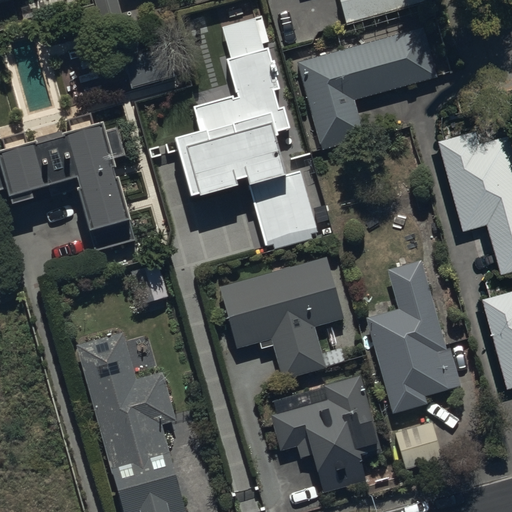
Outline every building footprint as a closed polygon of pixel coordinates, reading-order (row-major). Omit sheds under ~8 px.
[(93,0),(98,18),(123,11),(120,0),(93,0)] [(423,0),(341,0),(348,23),(423,0)] [(438,74),(424,24),(298,58),(323,147),(365,136),(355,97),(438,74)] [(182,96),(188,120),(168,125),(188,203),(242,189),(258,249),(318,233),(302,171),(294,173),(274,99),(291,95),(275,35),(214,51),(224,85),(182,96)] [(174,85),(136,94),(141,114),(179,104),(174,85)] [(33,190),(31,182),(75,169),(97,246),(136,235),(112,153),(125,149),(117,122),(106,125),(103,113),(92,116),(90,109),(69,115),(71,123),(27,135),(25,128),(3,134),(4,140),(0,141),(0,183),(6,182),(10,197),(33,190)] [(511,266),(511,138),(510,131),(480,139),(477,127),(438,137),(463,227),(487,220),(501,269),(511,266)] [(344,314),(327,253),(220,284),(237,345),(259,339),(261,345),(271,342),(281,377),(327,363),(315,323),(344,314)] [(447,345),(422,258),(387,268),(398,307),(366,316),(393,409),(427,399),(425,392),(460,382),(449,345),(447,345)] [(167,293),(158,262),(133,269),(142,301),(167,293)] [(511,384),(511,287),(483,295),(508,386),(511,384)] [(22,403),(50,394),(28,327),(0,336),(22,403)] [(123,329),(77,342),(124,511),(185,511),(160,420),(176,416),(162,368),(136,376),(123,329)] [(380,449),(359,373),(272,397),(276,410),(271,411),(281,448),(297,444),(300,456),(312,452),(322,489),(367,476),(361,455),(380,449)] [(44,486),(25,418),(0,424),(0,511),(14,511),(10,496),(44,486)] [(441,455),(431,419),(394,430),(404,466),(441,455)]
